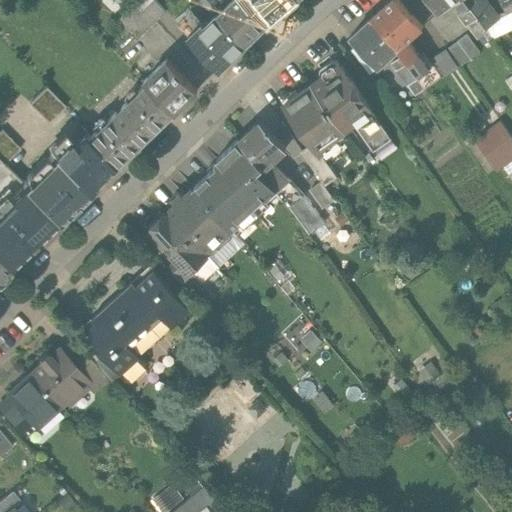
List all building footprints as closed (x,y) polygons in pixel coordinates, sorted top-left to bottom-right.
[(165,11),(155,0),(137,0),(118,18),(137,37),(165,11)] [(241,0),(233,0),(218,14),(246,43),(265,25),(241,0)] [(241,0),(265,25),(294,0),(241,0)] [(389,0),(370,17),(398,48),(397,49),(402,56),(407,63),(418,56),(407,40),(421,27),(397,0),(389,0)] [(427,0),(436,12),(454,2),(456,0),(427,0)] [(484,27),(464,0),(456,0),(454,2),(454,9),(475,39),(478,38),(482,44),(491,37),(484,27)] [(464,0),(484,27),(495,20),(481,0),(464,0)] [(511,0),(502,0),(510,15),(511,13),(511,0)] [(511,13),(510,15),(495,20),(484,27),(491,37),(511,28),(511,13)] [(219,69),(246,43),(218,14),(205,26),(203,24),(189,37),(219,69)] [(397,49),(398,48),(370,17),(349,36),(355,43),(378,67),(397,49)] [(466,33),(447,46),(460,66),(480,52),(466,33)] [(369,75),(378,67),(355,43),(349,48),(369,75)] [(444,49),(429,60),(441,76),(456,65),(444,49)] [(407,63),(424,88),(441,76),(429,60),(423,52),(418,56),(407,63)] [(407,63),(402,56),(392,62),(416,95),(424,88),(407,63)] [(144,81),(146,84),(174,112),(197,90),(167,59),(144,81)] [(321,77),(311,84),(343,130),(353,123),(373,151),(390,139),(336,61),(331,61),(319,68),(318,74),(321,77)] [(118,166),(174,112),(146,84),(90,137),(118,166)] [(282,104),(310,144),(314,150),(317,149),(343,130),(311,84),(282,104)] [(48,123),(65,107),(46,88),(29,104),(48,123)] [(259,119),(239,138),(265,165),(266,166),(271,161),(285,148),(259,119)] [(511,138),(500,122),(476,139),(497,169),(503,164),(511,175),(511,138)] [(2,130),(0,131),(0,160),(4,164),(20,149),(2,130)] [(90,193),(118,166),(90,137),(87,133),(76,143),(70,137),(52,154),(90,193)] [(216,166),(193,187),(231,228),(232,229),(240,222),(238,220),(246,213),(251,219),(260,211),(254,204),(264,196),(274,206),(283,199),(277,190),(260,170),(265,165),(239,138),(216,158),(216,166)] [(300,151),(320,179),(324,185),(336,177),(317,149),(314,150),(310,144),(300,151)] [(52,154),(47,159),(51,163),(30,183),(26,179),(21,184),(59,223),(69,213),(71,214),(79,206),(78,204),(90,193),(52,154)] [(301,193),(271,161),(266,166),(265,165),(260,170),(277,190),(283,199),(307,233),(322,223),(301,193)] [(334,199),(324,185),(320,179),(307,188),(321,208),(334,199)] [(0,203),(0,258),(10,269),(59,223),(21,184),(0,203)] [(175,204),(166,212),(204,253),(231,228),(193,187),(184,195),(181,193),(173,201),(175,204)] [(207,256),(204,253),(166,212),(165,213),(163,212),(148,225),(150,227),(148,228),(177,259),(189,272),(191,271),(200,282),(217,266),(207,256)] [(0,258),(0,279),(10,269),(0,258)] [(177,259),(168,267),(191,293),(201,283),(200,282),(191,271),(189,272),(177,259)] [(138,357),(125,342),(149,321),(146,318),(155,309),(171,327),(190,310),(149,265),(79,329),(101,353),(119,373),(138,357)] [(509,309),(501,299),(491,306),(498,317),(509,309)] [(321,340),(311,328),(300,337),(311,349),(321,340)] [(508,363),(495,347),(483,357),(495,373),(508,363)] [(60,405),(85,383),(87,380),(71,363),(58,348),(50,355),(49,353),(45,353),(39,358),(38,363),(40,364),(30,372),(60,405)] [(84,352),(71,363),(87,380),(85,383),(92,390),(107,377),(92,360),(84,352)] [(111,381),(119,373),(101,353),(92,360),(107,377),(111,381)] [(472,374),(461,359),(452,366),(463,381),(472,374)] [(37,427),(60,405),(30,372),(7,394),(8,396),(37,427)] [(37,427),(8,396),(0,402),(0,409),(25,437),(37,427)] [(452,426),(442,414),(434,420),(444,433),(452,426)] [(416,432),(406,420),(390,433),(400,445),(416,432)] [(0,431),(0,455),(12,446),(0,431)] [(153,500),(163,511),(170,511),(184,501),(172,485),(153,500)] [(228,511),(204,485),(184,501),(170,511),(228,511)] [(67,490),(58,498),(66,508),(76,500),(67,490)] [(0,499),(0,511),(3,511),(12,506),(13,506),(19,501),(11,491),(0,499)]
